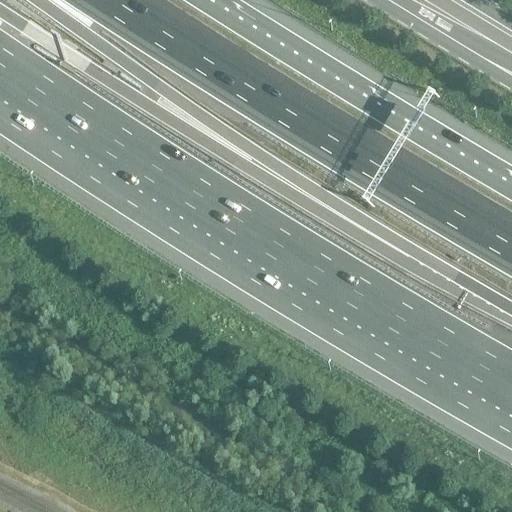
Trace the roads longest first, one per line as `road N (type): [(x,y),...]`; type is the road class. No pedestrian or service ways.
road 1 (motorway): [(0,63),(230,215),(511,382)]
road 2 (motorway): [(0,11),(376,246),(511,314)]
road 3 (motorway): [(511,314),(218,129),(39,0)]
road 4 (motorway): [(511,254),(101,0)]
road 5 (motorway): [(511,194),(196,0)]
road 6 (secondary): [(378,0),(511,81)]
